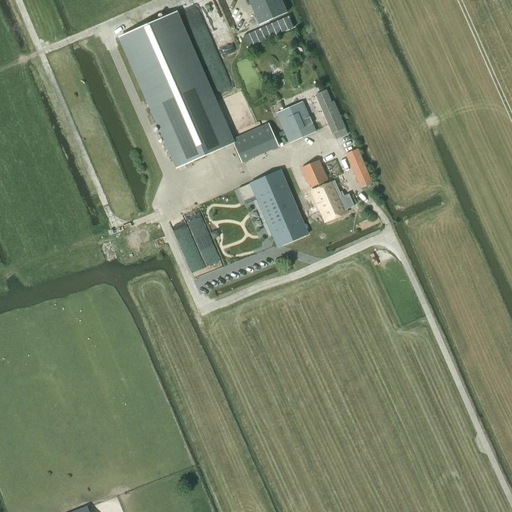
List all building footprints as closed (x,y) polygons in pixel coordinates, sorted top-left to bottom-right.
[(247,0),(259,25),(284,15),(287,13),(281,0),(247,0)] [(177,168),(232,144),(175,12),(120,37),(177,168)] [(345,129),(333,102),(331,102),(326,90),(315,95),(332,134),(345,129)] [(316,132),(303,102),(275,114),(288,144),(316,132)] [(241,162),(278,146),(268,123),(231,139),(241,162)] [(357,149),(346,154),(361,188),(372,184),(357,149)] [(319,161),(301,168),(309,188),(327,180),(319,161)] [(249,184),(237,189),(243,202),(243,201),(254,197),(256,196),(257,200),(265,218),(278,247),(307,234),(291,197),(280,171),(250,183),(250,184),(249,184)] [(334,181),(311,191),(325,222),(347,213),(346,210),(354,206),(349,194),(341,197),(334,181)] [(211,233),(213,239),(219,237),(217,231),(211,233)]
